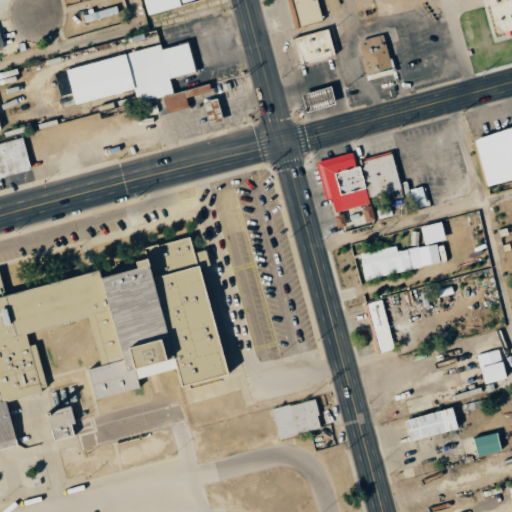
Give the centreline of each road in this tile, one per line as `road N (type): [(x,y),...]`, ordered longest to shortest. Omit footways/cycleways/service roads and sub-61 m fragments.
road 1 (secondary): [(250,0),(388,511)]
road 2 (tertiary): [(511,84),(0,222)]
road 3 (residential): [(331,511),(313,470),(286,459),(81,511)]
